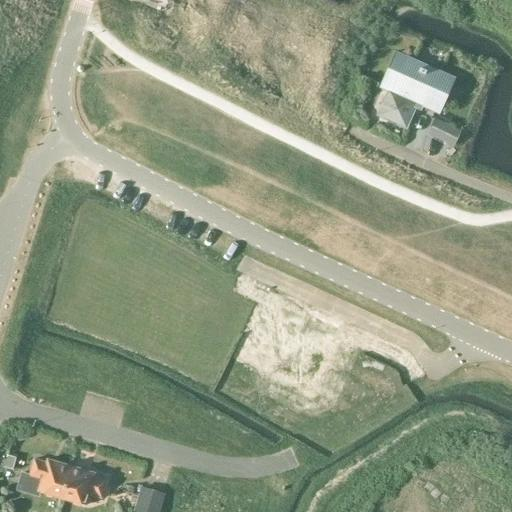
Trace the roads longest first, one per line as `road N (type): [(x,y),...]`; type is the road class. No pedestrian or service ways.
road 1 (unclassified): [(511,352),(162,191),(73,134)]
road 2 (unclassified): [(0,284),(39,164),(73,134)]
road 3 (unclassified): [(73,134),(61,85),(84,0)]
